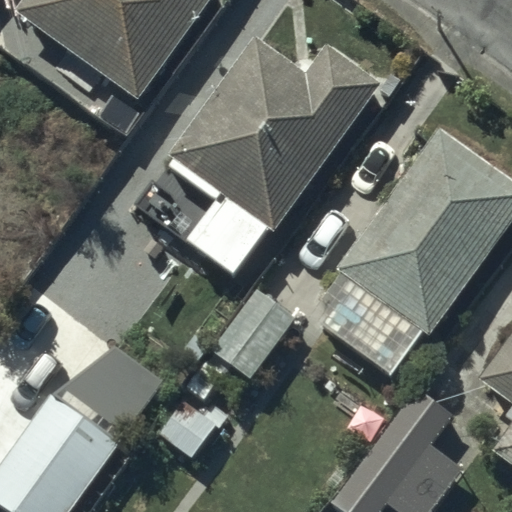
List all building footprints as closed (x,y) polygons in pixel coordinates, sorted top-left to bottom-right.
[(17,0),(135,87),(199,0),(17,0)] [(379,73),(325,35),(305,63),(253,27),(168,148),(173,152),(141,198),(234,263),(267,217),(274,222),(379,73)] [(511,210),(511,173),(438,119),(335,261),(346,270),(316,311),(390,365),(422,321),(428,325),(511,210)] [(252,370),(293,309),(256,285),(215,346),(252,370)] [(511,320),(477,369),(511,394),(511,418),(494,444),(511,457),(511,320)] [(0,481),(42,511),(56,511),(110,439),(0,359),(0,481)] [(413,399),(334,508),(340,511),(381,511),(386,506),(393,511),(437,511),(460,482),(429,460),(452,427),(413,399)]
